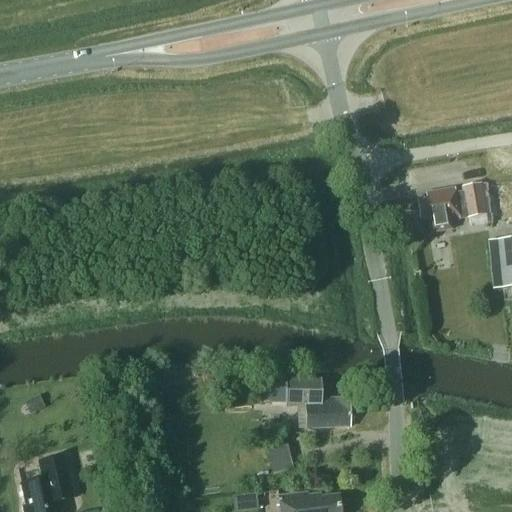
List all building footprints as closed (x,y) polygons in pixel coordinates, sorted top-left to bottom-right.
[(489,223),(511,221),(511,180),(487,181),(489,223)] [(480,185),(469,187),(462,191),(463,196),(455,198),(454,190),(426,195),(427,200),(417,202),(421,221),(429,219),(431,233),(451,230),(450,223),(486,217),(480,185)] [(511,288),(511,239),(497,241),(501,290),(511,288)] [(285,407),(306,407),(305,430),(350,428),(349,400),(320,401),(320,382),(286,381),(285,407)] [(269,390),(260,390),(260,405),(269,405),(269,390)] [(143,397),(147,421),(164,418),(160,394),(143,397)] [(44,408),(38,396),(23,403),(29,415),(44,408)] [(274,473),(293,468),(286,445),(267,450),(274,473)] [(72,499),(62,458),(37,464),(41,481),(20,486),(25,508),(22,509),(22,511),(58,511),(56,503),(72,499)] [(306,494),(278,498),(279,511),(338,511),(337,497),(319,499),(319,496),(307,497),(306,494)]
